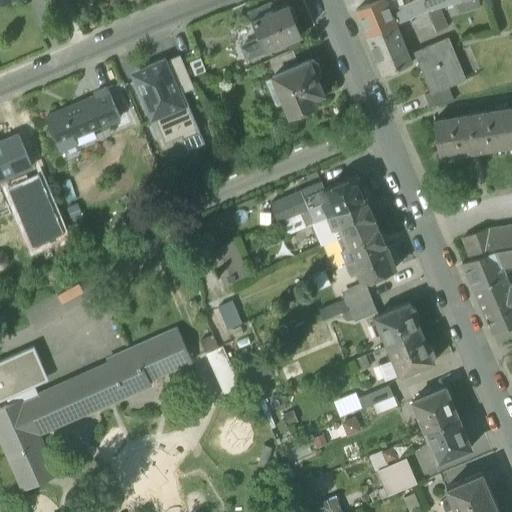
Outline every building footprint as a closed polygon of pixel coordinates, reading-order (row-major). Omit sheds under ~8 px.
[(381,0),(356,11),(366,36),(395,24),(391,11),(385,0),(381,0)] [(409,19),(427,12),(468,0),(418,0),(391,11),(395,24),(395,25),(409,19)] [(241,46),(246,59),(285,43),(297,38),(299,37),(293,22),(296,17),(292,10),(288,8),(287,5),(272,11),(269,5),(250,13),(259,35),(256,40),(241,46)] [(436,33),(427,12),(409,19),(418,41),(436,33)] [(395,25),(395,24),(366,36),(382,75),(410,63),(395,25)] [(301,47),(297,38),(285,43),(289,52),(292,50),(301,47)] [(429,92),(430,94),(447,87),(465,80),(448,39),(413,53),(429,92)] [(270,60),(277,76),(299,66),(292,50),(289,52),(270,60)] [(194,88),(180,55),(165,61),(176,87),(180,86),(183,92),(194,88)] [(206,72),(200,58),(188,63),(195,77),(206,72)] [(150,73),(134,80),(144,105),(147,104),(153,119),(184,105),(176,87),(165,61),(164,59),(147,67),(150,73)] [(283,103),(289,119),(318,107),(315,100),(324,96),(317,79),(319,78),(319,69),(317,64),(310,62),(299,66),(277,76),(272,77),(283,103)] [(147,67),(131,73),(134,79),(150,73),(147,67)] [(275,106),(283,103),(272,77),(265,80),(275,106)] [(182,140),(200,132),(183,92),(180,86),(176,87),(184,105),(153,119),(164,144),(181,137),(182,140)] [(423,95),(428,108),(453,101),(447,87),(430,94),(429,92),(423,95)] [(45,117),(59,149),(76,142),(73,136),(119,117),(106,88),(94,93),(95,96),(95,97),(62,112),(62,110),(45,117)] [(144,105),(151,119),(153,119),(147,104),(144,105)] [(511,107),(432,121),(438,157),(511,144),(511,107)] [(186,150),(204,143),(200,132),(182,140),(186,150)] [(0,201),(2,201),(0,195),(0,179),(26,168),(31,166),(18,135),(0,143),(0,201)] [(34,165),(31,166),(26,168),(29,174),(15,180),(39,239),(62,229),(38,171),(37,171),(34,165)] [(277,221),(278,221),(300,212),(308,209),(313,222),(334,214),(366,200),(356,176),(324,190),(321,182),(269,204),(277,221)] [(375,222),(366,200),(334,214),(343,236),(375,222)] [(306,225),(300,212),(278,221),(284,235),(306,225)] [(385,245),(375,222),(343,236),(353,259),(385,245)] [(511,247),(511,225),(488,229),(488,228),(463,236),(471,259),(495,250),(511,247)] [(212,245),(219,269),(241,262),(234,238),(212,245)] [(395,269),(385,245),(353,259),(363,282),(395,269)] [(511,247),(495,250),(501,265),(511,262),(511,247)] [(504,270),(501,265),(495,250),(471,259),(462,262),(471,284),(504,270)] [(506,276),(504,270),(471,284),(473,289),(506,276)] [(314,275),(320,289),(331,285),(325,271),(314,275)] [(483,311),(511,298),(511,290),(509,284),(506,276),(473,289),(483,311)] [(338,293),(346,311),(372,300),(363,282),(338,293)] [(511,325),(511,298),(483,311),(492,333),(511,325)] [(349,310),(354,321),(376,312),(372,301),(349,310)] [(218,307),(227,329),(236,325),(227,303),(218,307)] [(381,333),(386,346),(421,332),(416,320),(419,314),(415,306),(410,306),(409,303),(374,317),(375,321),(371,323),(376,335),(381,333)] [(205,312),(214,334),(224,330),(215,308),(205,312)] [(56,474),(47,454),(37,433),(150,383),(148,379),(191,360),(178,329),(125,352),(127,356),(38,395),(23,401),(22,398),(9,404),(0,407),(0,437),(23,489),(56,474)] [(427,345),(421,332),(386,346),(392,359),(387,361),(392,374),(397,372),(399,376),(434,362),(432,357),(435,353),(432,345),(427,345)] [(0,400),(7,398),(9,404),(22,398),(23,401),(38,395),(34,386),(42,383),(37,373),(42,370),(39,363),(41,363),(34,346),(0,361),(0,400)] [(48,379),(41,363),(39,363),(42,370),(37,373),(42,383),(48,379)] [(246,373),(251,384),(264,378),(259,368),(246,373)] [(357,397),(362,409),(392,396),(387,384),(357,397)] [(411,401),(424,431),(458,417),(446,386),(411,401)] [(355,417),(341,419),(343,433),(358,430),(355,417)] [(471,447),(458,417),(424,431),(437,461),(471,447)] [(366,453),(371,467),(383,463),(378,449),(366,453)] [(378,470),(389,495),(416,483),(405,458),(378,470)] [(476,511),(495,505),(481,473),(446,488),(449,497),(456,511),(454,511),(476,511)] [(443,500),(448,511),(454,511),(456,511),(449,497),(443,500)]
